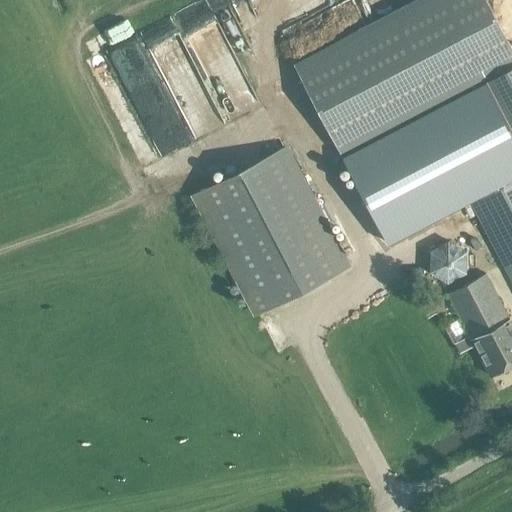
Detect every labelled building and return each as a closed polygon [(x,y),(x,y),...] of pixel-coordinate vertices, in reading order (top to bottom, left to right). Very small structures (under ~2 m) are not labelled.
[(511,47),(486,0),(414,0),(294,64),(339,150),(340,150),(480,76),(511,59),(511,47)] [(511,68),(487,82),(511,129),(511,68)] [(340,150),(339,150),(377,222),(404,207),(416,231),(471,202),(511,280),(511,136),(480,76),(340,150)] [(287,149),(198,195),(260,314),(348,268),(287,149)] [(511,364),(511,322),(486,274),(448,293),(470,336),(457,342),(462,352),(475,345),(490,375),(511,364)]
